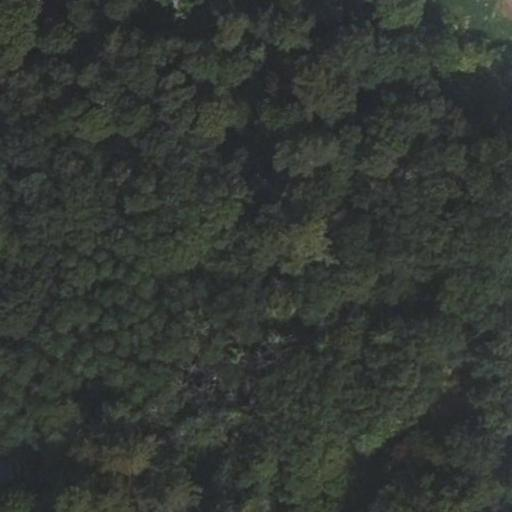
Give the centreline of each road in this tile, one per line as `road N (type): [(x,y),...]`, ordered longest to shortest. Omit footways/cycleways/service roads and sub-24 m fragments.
road 1 (track): [(43,511),(39,333),(0,156)]
road 2 (track): [(271,0),(511,85)]
